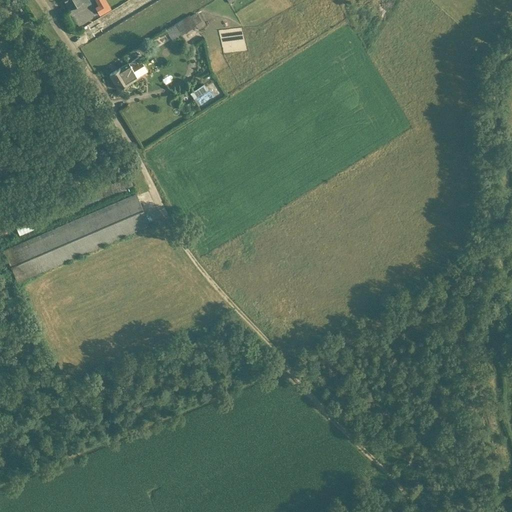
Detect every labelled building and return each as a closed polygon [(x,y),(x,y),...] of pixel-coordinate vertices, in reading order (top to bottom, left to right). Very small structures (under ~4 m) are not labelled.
[(66,2),(72,13),(90,3),(88,0),(63,0),(65,3),(66,2)] [(94,7),(99,16),(110,9),(104,0),(93,0),(97,6),(94,7)] [(195,25),(192,19),(189,14),(174,24),(165,29),(171,40),(180,34),(181,35),(196,25),(195,25)] [(192,19),(195,25),(202,21),(198,15),(197,16),(192,19)] [(0,72),(14,63),(3,46),(8,43),(0,31),(0,72)] [(171,43),(152,55),(157,62),(175,50),(171,43)] [(144,65),(138,56),(109,74),(119,89),(139,77),(135,71),(144,65)] [(204,84),(190,93),(193,99),(208,90),(204,84)] [(129,176),(35,216),(40,227),(133,187),(129,176)] [(136,194),(5,250),(18,281),(149,224),(136,194)] [(20,236),(38,228),(33,217),(15,225),(20,236)]
